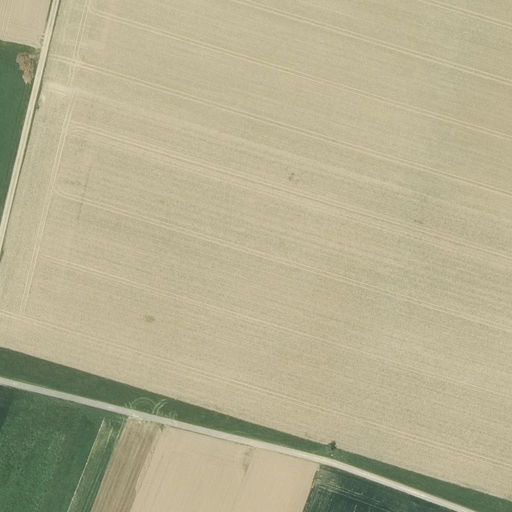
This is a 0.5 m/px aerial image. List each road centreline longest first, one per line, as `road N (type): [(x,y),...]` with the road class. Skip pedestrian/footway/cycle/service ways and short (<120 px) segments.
road 1 (track): [(0,381),(339,469),(457,511)]
road 2 (track): [(61,0),(0,250)]
